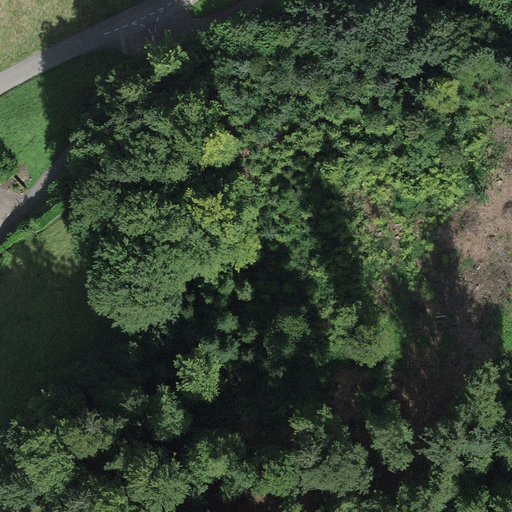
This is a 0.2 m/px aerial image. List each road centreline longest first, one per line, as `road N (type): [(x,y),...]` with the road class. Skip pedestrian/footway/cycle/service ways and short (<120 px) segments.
road 1 (residential): [(158,6),(131,82),(0,230)]
road 2 (residential): [(158,6),(0,87)]
